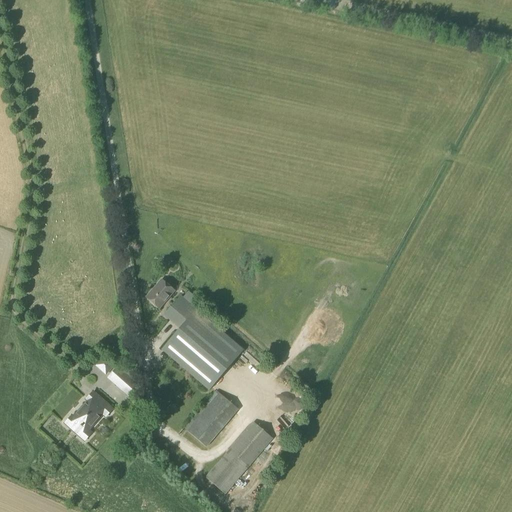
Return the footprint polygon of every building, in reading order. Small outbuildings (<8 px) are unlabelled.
[(157,309),(172,292),(159,281),(153,288),(155,289),(151,293),(150,292),(144,298),(157,309)] [(161,351),(208,391),(224,373),(243,351),(193,310),(178,297),(162,316),(178,329),(179,330),(161,351)] [(126,396),(136,385),(116,368),(106,379),(126,396)] [(104,418),(111,410),(91,392),(84,400),(87,403),(73,419),(70,416),(63,424),(83,442),(90,434),(85,430),(100,414),(104,418)] [(206,448),(238,410),(215,392),(184,429),(185,430),(206,448)] [(225,495),(272,439),(252,422),(205,478),(225,495)]
